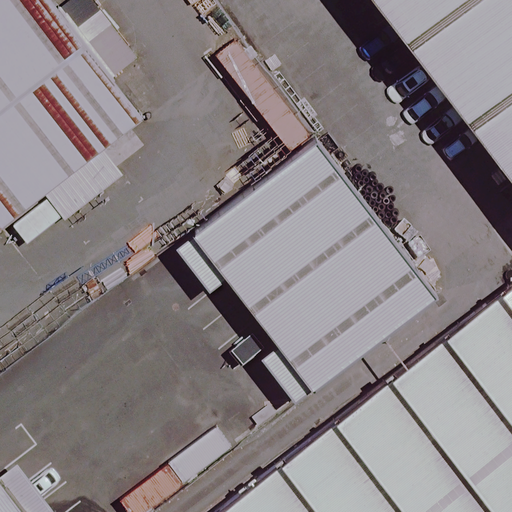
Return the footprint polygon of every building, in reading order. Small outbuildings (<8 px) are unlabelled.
[(0,0),(0,215),(109,132),(5,0),(0,0)] [(511,0),(322,0),(511,244),(511,0)] [(177,253),(208,295),(225,282),(270,342),(253,355),(289,402),(429,296),(317,147),(177,253)] [(511,511),(511,300),(228,511),(511,511)] [(38,511),(15,482),(0,494),(0,511),(38,511)]
